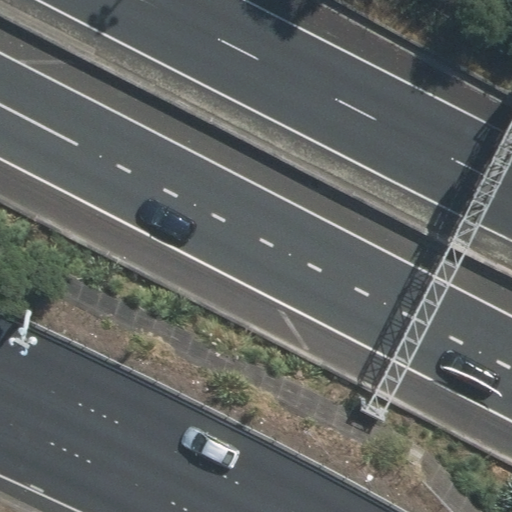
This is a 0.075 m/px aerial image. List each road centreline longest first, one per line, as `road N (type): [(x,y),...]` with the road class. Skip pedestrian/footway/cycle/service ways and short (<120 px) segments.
road 1 (motorway): [(511,362),(0,105)]
road 2 (motorway): [(145,0),(511,191)]
road 3 (motorway): [(291,511),(0,367)]
